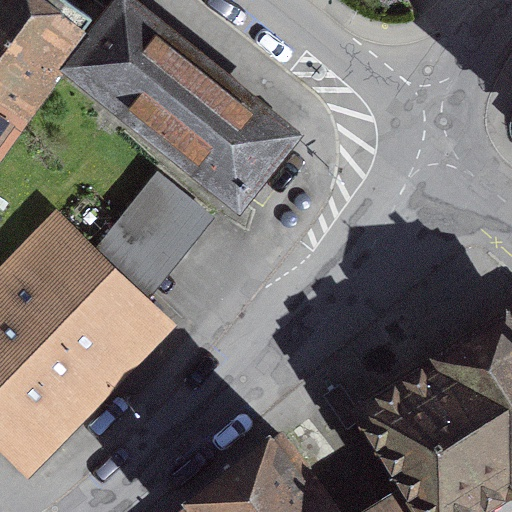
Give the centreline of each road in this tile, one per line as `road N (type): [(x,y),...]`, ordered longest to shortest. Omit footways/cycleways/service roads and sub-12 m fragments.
road 1 (residential): [(99,511),(190,435),(316,287),(433,102)]
road 2 (residential): [(287,0),(433,102)]
road 3 (residential): [(433,102),(511,0)]
